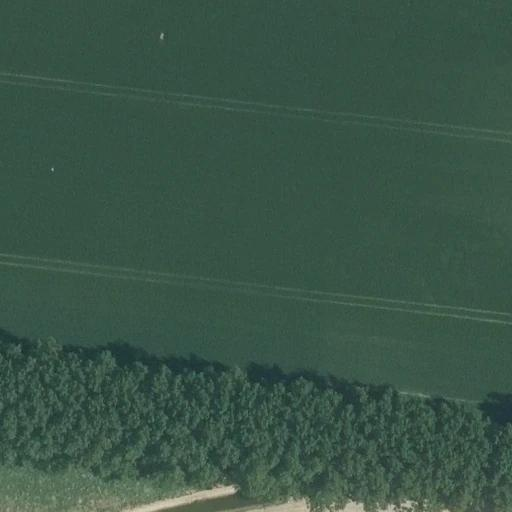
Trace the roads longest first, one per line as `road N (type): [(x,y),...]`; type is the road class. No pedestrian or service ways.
road 1 (unclassified): [(511,475),(0,404)]
road 2 (track): [(495,473),(471,503),(453,507),(308,511)]
